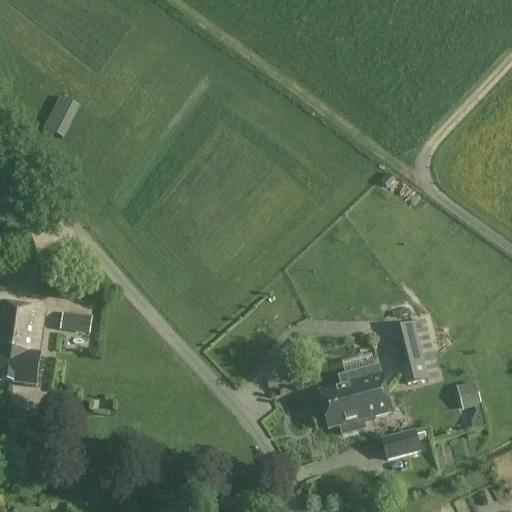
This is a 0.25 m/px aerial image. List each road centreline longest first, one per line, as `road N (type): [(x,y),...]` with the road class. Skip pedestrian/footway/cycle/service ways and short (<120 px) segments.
road 1 (unclassified): [(293,511),(253,428),(79,231)]
road 2 (track): [(432,191),(166,0)]
road 3 (unclassified): [(79,231),(0,135)]
